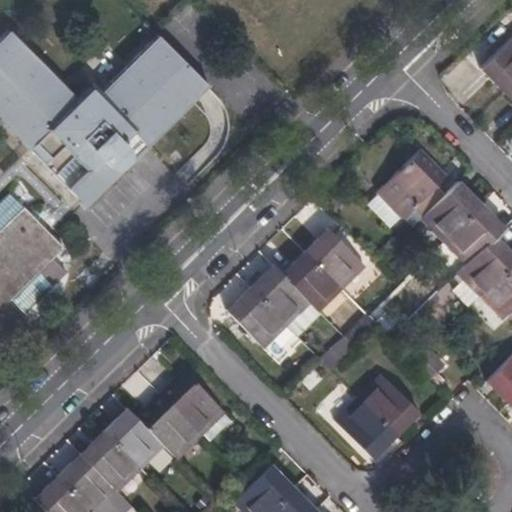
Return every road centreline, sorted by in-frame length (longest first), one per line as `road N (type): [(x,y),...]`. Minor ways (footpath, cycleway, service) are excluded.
road 1 (residential): [(155,293),(395,60)]
road 2 (residential): [(351,504),(155,293)]
road 3 (residential): [(351,504),(449,413),(477,425),(511,462),(510,481),(482,511)]
road 4 (residential): [(0,447),(155,293)]
road 5 (residential): [(395,60),(511,181)]
